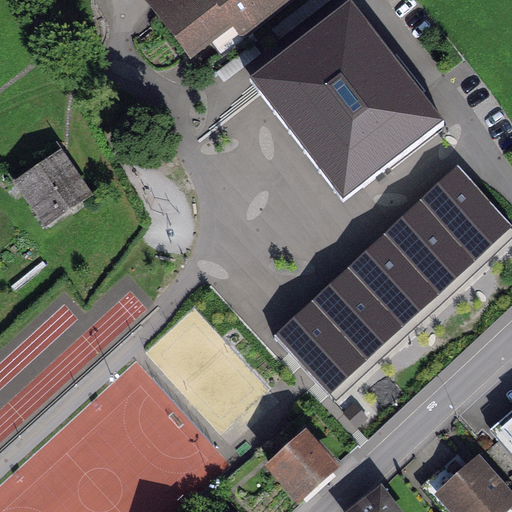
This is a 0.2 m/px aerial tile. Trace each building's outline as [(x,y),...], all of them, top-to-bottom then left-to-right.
[(145,0),(144,2),(190,62),(233,29),(243,42),(297,0),(145,0)] [(444,126),(351,7),(251,85),(344,203),(444,126)] [(94,198),(61,151),(13,184),(46,231),(94,198)] [(511,239),(511,229),(458,172),(278,338),(337,401),(511,239)] [(344,416),(357,430),(369,419),(356,405),(344,416)] [(511,414),(490,433),(511,458),(511,414)] [(306,433),(265,470),(298,508),(340,471),(306,433)] [(511,495),(479,458),(435,498),(447,511),(510,511),(511,511),(511,495)] [(402,511),(382,485),(347,511),(402,511)]
